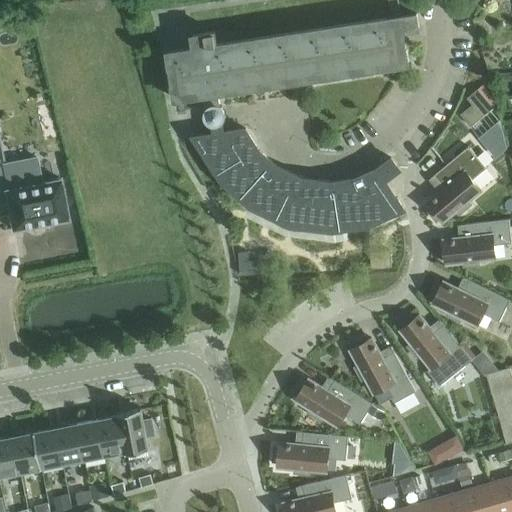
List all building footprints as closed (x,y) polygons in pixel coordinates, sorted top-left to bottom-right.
[(156,0),(145,0),(147,8),(158,7),(156,0)] [(160,0),(162,9),(220,0),(160,0)] [(417,13),(401,16),(387,18),(217,44),(215,31),(197,34),(193,35),(195,48),(168,52),(170,70),(171,69),(174,85),(173,85),(175,99),(208,94),(210,106),(209,107),(208,109),(208,110),(207,111),(207,114),(208,117),(209,119),(210,120),(212,121),(214,133),(194,137),(223,182),(250,206),(290,225),(333,231),(369,225),(404,209),(397,197),(397,198),(386,180),(400,169),(392,158),(378,169),(356,178),(332,182),(304,179),(278,166),(260,150),(246,129),(224,132),(222,120),(223,119),(224,117),(224,115),(224,112),(224,110),(222,107),(220,105),(218,93),(409,63),(407,49),(406,50),(403,30),(419,27),(417,13)] [(461,114),(471,126),(494,107),(478,88),(467,97),(472,104),(461,114)] [(499,119),(479,137),(496,155),(506,146),(499,119)] [(473,179),(487,167),(469,146),(430,178),(441,191),(428,203),(431,206),(428,209),(437,220),(440,217),(443,221),(457,209),(460,213),(470,204),(468,201),(482,189),(473,179)] [(11,226),(12,229),(15,228),(14,227),(33,224),(33,225),(46,222),(46,221),(64,218),(64,219),(68,218),(67,215),(66,215),(59,181),(60,181),(60,178),(57,178),(57,179),(41,182),(40,181),(23,185),(23,186),(7,189),(7,188),(4,189),(4,192),(5,191),(12,226),(11,226)] [(461,237),(444,239),(447,263),(464,261),(465,265),(479,264),(478,259),(496,257),(494,245),(511,242),(511,238),(510,218),(459,224),(461,237)] [(447,315),(460,321),(462,317),(478,325),(484,313),(500,321),(510,299),(465,277),(459,289),(444,281),(442,286),(438,284),(432,296),(435,298),(433,303),(449,311),(447,315)] [(402,323),(405,326),(401,329),(412,343),(408,346),(417,357),(421,354),(431,367),(428,370),(440,385),(472,359),(441,319),(430,327),(420,314),(416,317),(413,314),(402,323)] [(360,365),(356,367),(362,379),(366,377),(375,393),(386,387),(395,402),(416,391),(392,346),(380,353),(372,337),(368,340),(366,336),(354,343),(356,347),(351,349),(360,365)] [(487,373),(490,385),(511,378),(511,373),(510,367),(487,373)] [(309,412),(321,419),(323,415),(338,425),(345,414),(360,423),(367,413),(373,404),(373,403),(334,379),(328,390),(309,378),(306,382),(302,380),(294,392),(298,395),(296,399),(311,408),(309,412)] [(511,378),(490,385),(494,397),(511,391),(511,378)] [(511,391),(494,397),(497,408),(511,403),(511,391)] [(511,403),(497,408),(500,420),(511,416),(511,403)] [(373,404),(367,413),(379,420),(384,411),(373,404)] [(119,415),(126,452),(149,448),(147,436),(155,435),(152,418),(144,419),(141,408),(118,412),(119,415)] [(98,419),(105,454),(126,450),(119,415),(98,419)] [(511,416),(500,420),(504,431),(511,428),(511,416)] [(77,423),(84,458),(105,454),(98,419),(77,423)] [(56,427),(63,462),(84,458),(77,423),(56,427)] [(35,432),(42,467),(63,462),(56,427),(35,432)] [(295,472),(309,473),(310,469),(327,471),(328,458),(346,459),(349,435),(304,431),(302,444),(280,442),(280,447),(275,447),(274,461),(278,461),(278,466),(296,467),(295,472)] [(14,436),(21,471),(42,467),(35,432),(14,436)] [(448,439),(455,452),(462,448),(455,435),(448,439)] [(0,438),(0,475),(21,471),(14,436),(0,438)] [(399,462),(416,458),(413,446),(396,449),(399,462)] [(511,452),(511,449),(498,453),(501,462),(511,458),(511,452)] [(467,462),(456,466),(459,477),(471,474),(467,462)] [(395,464),(394,475),(415,469),(412,466),(395,464)] [(456,465),(440,469),(444,483),(460,478),(459,477),(456,466),(456,465)] [(151,474),(139,477),(142,487),(154,483),(151,474)] [(284,503),(285,507),(281,508),(281,511),(337,511),(335,502),(352,498),(347,474),(341,475),(302,485),(306,497),(284,503)] [(511,511),(511,475),(490,482),(499,511),(511,511)] [(420,476),(412,478),(414,485),(422,483),(420,476)] [(469,476),(460,478),(462,487),(472,484),(469,476)] [(411,477),(399,481),(403,493),(415,489),(414,485),(412,478),(411,477)] [(394,480),(371,487),(375,499),(397,492),(394,482),(394,480)] [(126,491),(123,482),(112,485),(115,495),(126,491)] [(499,511),(490,482),(463,490),(469,511),(499,511)] [(92,488),(94,499),(108,496),(106,485),(92,488)] [(89,489),(76,492),(79,505),(91,501),(89,489)] [(469,511),(463,490),(435,498),(439,511),(469,511)] [(57,509),(70,505),(67,494),(53,498),(57,509)] [(439,511),(435,498),(408,506),(409,511),(439,511)] [(50,511),(48,503),(36,506),(38,511),(50,511)]
